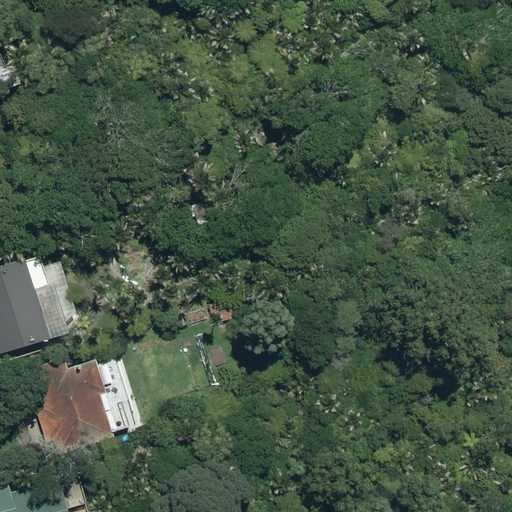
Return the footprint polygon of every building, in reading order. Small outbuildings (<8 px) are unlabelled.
[(0,68),(0,74),(12,85),(31,77),(23,59),(0,68)] [(32,271),(28,257),(0,265),(0,353),(58,335),(55,326),(68,314),(51,265),(32,271)] [(112,343),(116,356),(135,349),(131,336),(112,343)] [(107,392),(114,390),(103,356),(76,364),(73,354),(28,367),(40,405),(45,402),(61,453),(120,435),(107,392)] [(0,511),(76,511),(68,476),(19,489),(15,476),(0,479),(0,511)]
